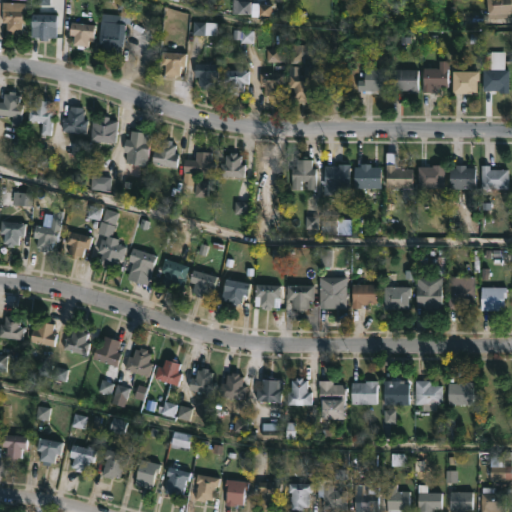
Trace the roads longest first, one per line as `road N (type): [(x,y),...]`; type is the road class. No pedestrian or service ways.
road 1 (residential): [(0,66),(62,76),(182,115),(280,131),(511,131)]
road 2 (residential): [(511,345),(241,344),(145,313),(0,284)]
